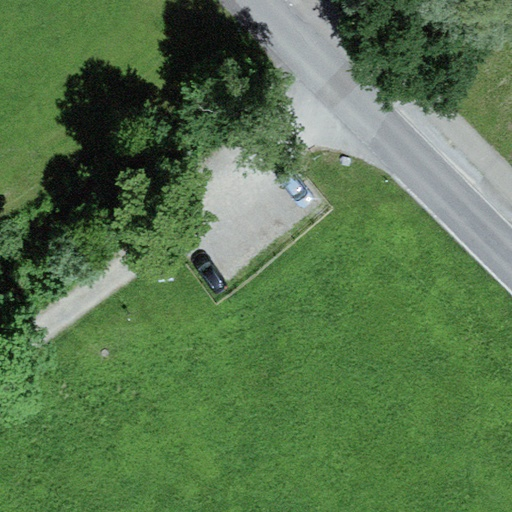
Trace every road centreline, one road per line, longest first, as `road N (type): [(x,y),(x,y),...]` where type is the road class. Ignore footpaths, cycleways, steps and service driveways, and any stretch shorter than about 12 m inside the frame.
road 1 (track): [(0,339),(352,102)]
road 2 (tertiary): [(250,0),(511,260)]
